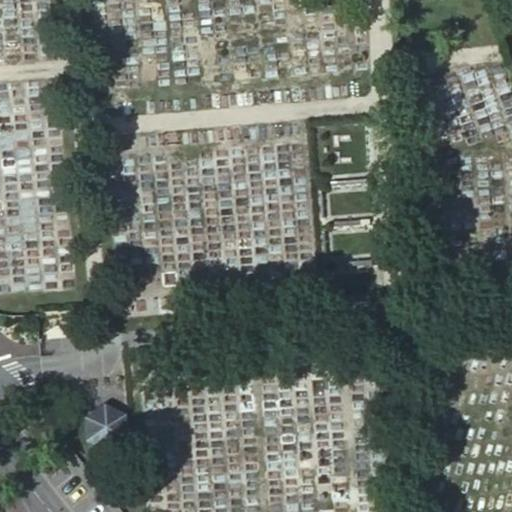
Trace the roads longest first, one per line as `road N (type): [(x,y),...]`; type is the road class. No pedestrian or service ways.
road 1 (unknown): [(84,123),(385,95)]
road 2 (unknown): [(123,338),(84,123)]
